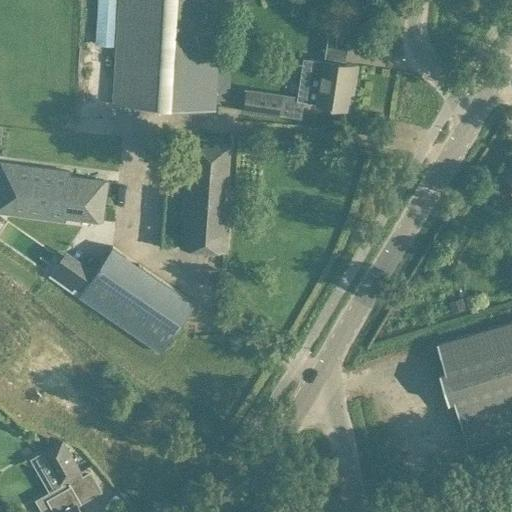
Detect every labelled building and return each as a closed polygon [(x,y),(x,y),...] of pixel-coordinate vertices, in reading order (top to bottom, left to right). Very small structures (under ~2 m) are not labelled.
[(219,0),(117,0),(112,104),(213,109),(216,65),(217,53),(219,0)] [(346,56),(348,36),(328,34),(327,55),(346,56)] [(217,53),(216,65),(226,65),(226,53),(217,53)] [(315,102),(315,103),(318,104),(325,105),(345,108),(349,84),(353,85),(356,64),(336,61),(325,60),(323,59),(323,61),(303,57),(297,95),(297,98),(304,100),(315,102)] [(297,95),(246,88),(243,111),(280,116),(280,114),(301,117),(304,100),(297,98),(297,95)] [(186,144),(179,248),(227,251),(230,199),(227,199),(230,146),(186,144)] [(11,186),(7,210),(43,215),(43,211),(101,219),(106,181),(69,176),(70,172),(22,166),(19,187),(11,186)] [(96,271),(79,296),(161,352),(195,302),(113,246),(96,271)] [(77,354),(3,294),(0,297),(0,370),(38,402),(77,354)] [(467,446),(511,432),(511,319),(436,342),(444,369),(439,371),(448,402),(454,400),(467,446)] [(182,446),(190,453),(198,445),(189,437),(182,446)] [(63,440),(41,452),(58,483),(67,478),(80,471),(78,467),(70,452),(63,440)] [(52,508),(45,511),(81,511),(77,505),(81,502),(70,483),(46,497),(52,508)]
